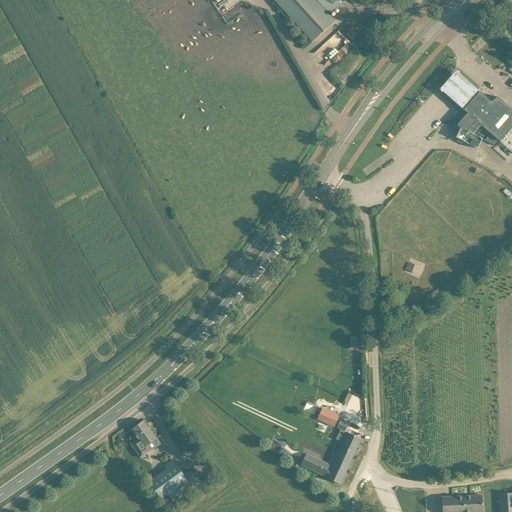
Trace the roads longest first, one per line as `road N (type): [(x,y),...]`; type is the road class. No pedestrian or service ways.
road 1 (secondary): [(0,498),(150,387),(253,274),(324,174)]
road 2 (unclassified): [(417,488),(377,476),(370,462),(376,430),(365,212),(360,199),(324,174)]
road 3 (secondary): [(369,106),(472,0)]
road 4 (secondary): [(454,0),(405,51),(369,106)]
